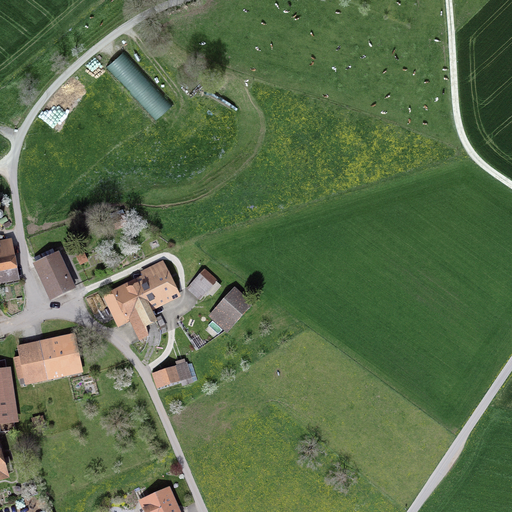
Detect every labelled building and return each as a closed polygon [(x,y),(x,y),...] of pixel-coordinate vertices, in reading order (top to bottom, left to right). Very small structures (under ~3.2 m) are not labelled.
[(156,119),(172,104),(122,51),(106,66),(156,119)] [(113,219),(116,229),(126,226),(123,216),(113,219)] [(0,277),(14,275),(7,242),(0,243),(0,277)] [(53,250),(34,259),(52,297),(75,286),(72,281),(69,282),(53,250)] [(76,256),(79,263),(87,260),(84,253),(76,256)] [(146,308),(152,321),(156,320),(149,305),(175,294),(162,266),(144,274),(148,281),(135,287),(136,287),(146,308)] [(201,299),(216,282),(204,271),(189,289),(201,299)] [(146,308),(136,287),(135,287),(115,296),(113,292),(104,296),(118,326),(130,321),(135,329),(140,340),(148,336),(144,325),(152,321),(146,308)] [(243,298),(239,301),(233,295),(212,319),(226,331),(250,304),(243,298)] [(183,326),(176,330),(185,346),(193,341),(183,326)] [(13,361),(17,380),(76,366),(71,343),(17,355),(18,359),(13,361)] [(160,368),(152,371),(157,387),(182,379),(179,370),(162,375),(160,368)] [(0,373),(0,423),(14,421),(7,372),(0,373)] [(44,424),(42,416),(32,418),(34,426),(44,424)] [(0,474),(12,471),(8,457),(0,459),(0,474)] [(174,511),(165,491),(146,499),(150,506),(145,509),(146,511),(174,511)]
